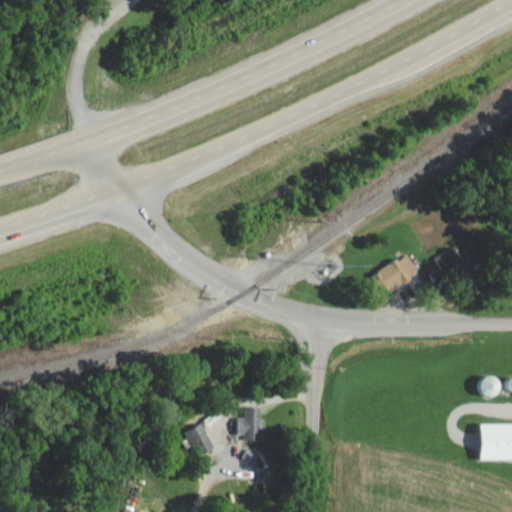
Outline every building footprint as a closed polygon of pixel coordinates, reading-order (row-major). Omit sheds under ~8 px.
[(432,273),(437,284),(467,272),(458,248),(435,257),(440,270),(432,273)] [(418,276),(408,256),(371,275),(381,295),(418,276)] [(239,439),(267,439),(267,419),(262,419),(262,408),(245,408),(245,418),(239,418),(239,439)] [(511,460),(511,423),(483,424),(484,461),(511,460)] [(186,433),(199,458),(216,449),(203,424),(186,433)]
